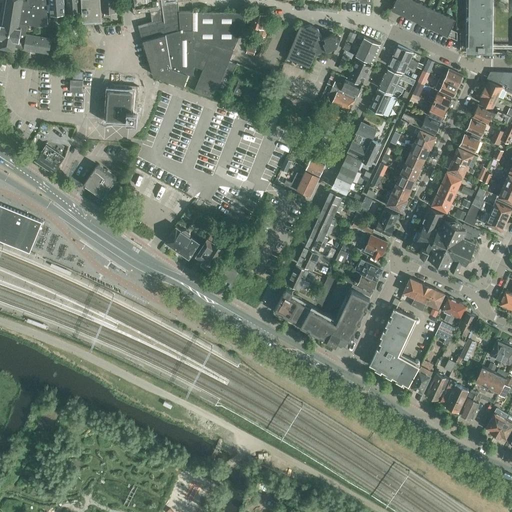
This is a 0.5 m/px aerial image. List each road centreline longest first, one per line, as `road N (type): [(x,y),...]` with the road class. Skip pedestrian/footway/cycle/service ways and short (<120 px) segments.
road 1 (residential): [(255,330),(396,31)]
road 2 (residential): [(399,261),(398,245),(476,65)]
road 3 (primary): [(255,330),(78,221)]
road 4 (primary): [(511,477),(345,382)]
road 5 (residential): [(345,382),(399,261)]
